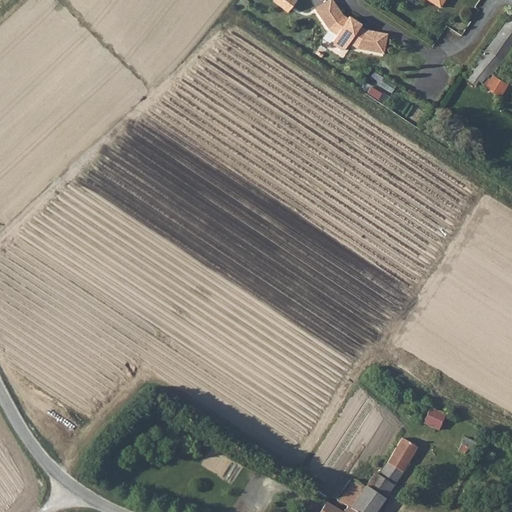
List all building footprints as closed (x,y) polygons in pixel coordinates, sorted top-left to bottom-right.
[(298,0),(275,0),(275,2),(290,13),(299,0),(298,0)] [(334,0),(328,0),(316,8),(329,29),(337,35),(334,40),(334,45),(341,49),(346,49),(350,43),(357,48),(384,54),(389,34),(366,30),(361,26),(362,24),(350,16),(349,18),(344,15),(334,0)] [(424,0),(439,9),(443,0),(424,0)] [(511,45),(511,13),(469,74),(482,83),(486,89),(499,98),(507,84),(494,75),(490,79),(487,77),(491,72),(493,73),(511,45)] [(429,408),(424,423),(440,429),(445,414),(429,408)] [(474,456),(480,443),(466,437),(461,450),(474,456)] [(417,447),(401,438),(379,479),(393,486),(402,470),(400,470),(417,447)] [(374,476),(365,487),(355,480),(340,501),(349,506),(355,510),(358,511),(375,511),(393,486),(379,479),(374,476)] [(325,511),(331,505),(326,502),(319,511),(325,511)]
